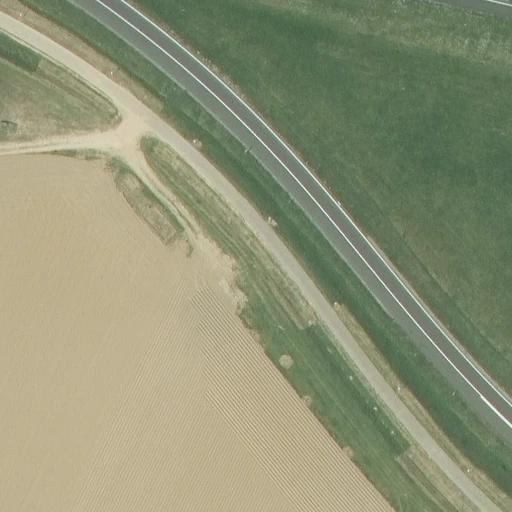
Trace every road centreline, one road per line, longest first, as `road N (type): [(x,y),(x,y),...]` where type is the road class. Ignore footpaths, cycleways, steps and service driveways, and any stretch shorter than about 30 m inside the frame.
road 1 (unclassified): [(491,511),(402,416),(242,207),(108,85),(0,21)]
road 2 (motorway): [(104,0),(253,125),(511,417)]
road 3 (track): [(146,118),(128,135),(93,146),(0,154)]
